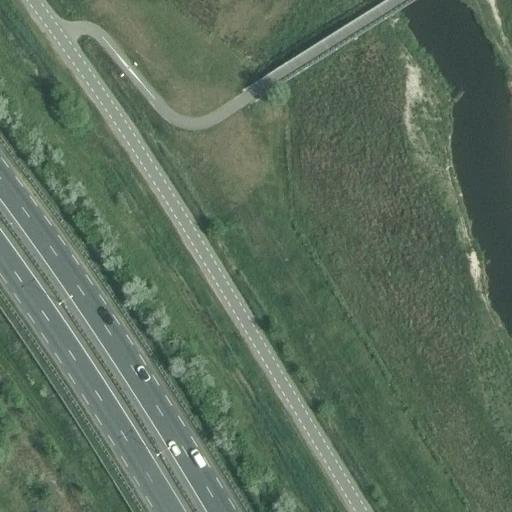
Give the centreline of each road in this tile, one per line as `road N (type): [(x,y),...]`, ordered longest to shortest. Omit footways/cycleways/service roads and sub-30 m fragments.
road 1 (unclassified): [(359,511),(187,231),(30,0)]
road 2 (trunk): [(217,511),(0,182)]
road 3 (trunk): [(0,257),(168,511)]
